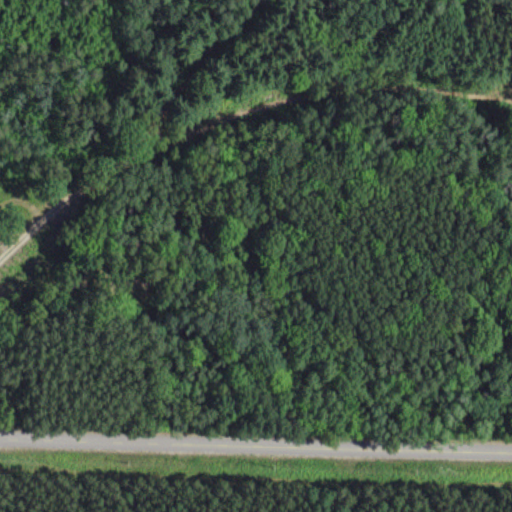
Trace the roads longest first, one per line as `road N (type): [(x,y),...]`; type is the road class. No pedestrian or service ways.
road 1 (tertiary): [(0,437),(511,450)]
road 2 (track): [(142,152),(233,112),(393,85),(511,103)]
road 3 (track): [(142,152),(267,0)]
road 4 (track): [(0,257),(77,188),(142,152)]
